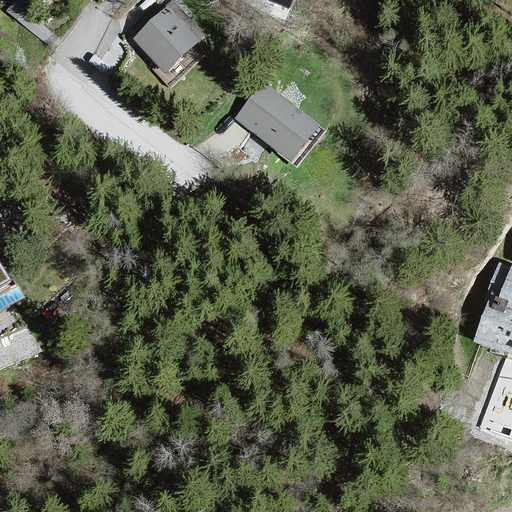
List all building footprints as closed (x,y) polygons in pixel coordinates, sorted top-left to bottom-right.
[(297,0),(272,0),(294,10),(297,0)] [(170,10),(136,41),(167,75),(201,44),(170,10)] [(267,86),(239,123),(297,166),(325,129),(267,86)] [(511,266),(506,265),(477,343),(511,355),(511,266)] [(0,296),(14,288),(0,266),(0,296)]
